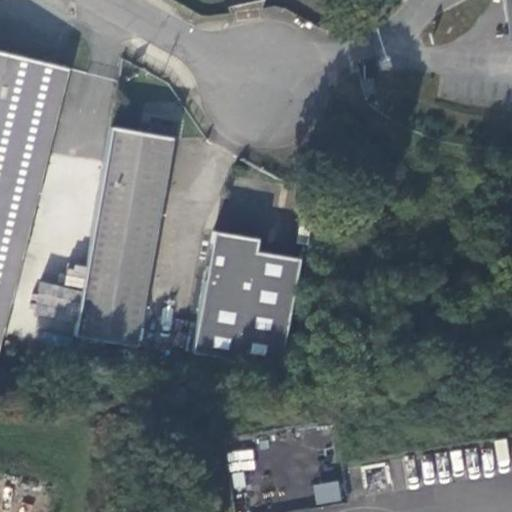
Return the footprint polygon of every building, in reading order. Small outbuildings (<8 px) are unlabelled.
[(0,335),(65,72),(0,55),(0,335)] [(363,93),(365,95),(376,93),(372,77),(360,80),(363,93)] [(142,136),(113,131),(75,340),(138,349),(177,132),(144,125),(142,136)] [(258,239),(214,231),(193,353),(281,367),(300,259),(256,251),(258,239)] [(317,505),(342,499),(337,480),(312,486),(317,505)]
